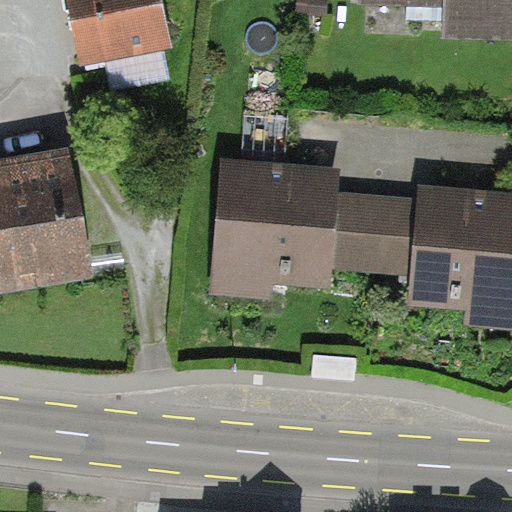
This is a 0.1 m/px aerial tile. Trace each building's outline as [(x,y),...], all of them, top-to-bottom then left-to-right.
[(69,0),(84,67),(172,48),(161,0),(69,0)] [(329,0),(299,0),(298,14),(328,16),(329,0)] [(511,0),(362,0),(363,5),(444,7),(443,42),(511,43),(511,0)] [(67,157),(0,169),(0,296),(90,281),(67,157)] [(341,171),(222,159),(209,297),(273,303),(275,285),(330,291),(333,269),(339,193),(341,171)] [(511,194),(419,186),(418,200),(411,276),(409,304),(467,310),(465,326),(511,330),(511,194)] [(418,200),(339,193),(333,269),(411,276),(418,200)] [(357,361),(315,357),(313,378),(356,382),(357,361)]
